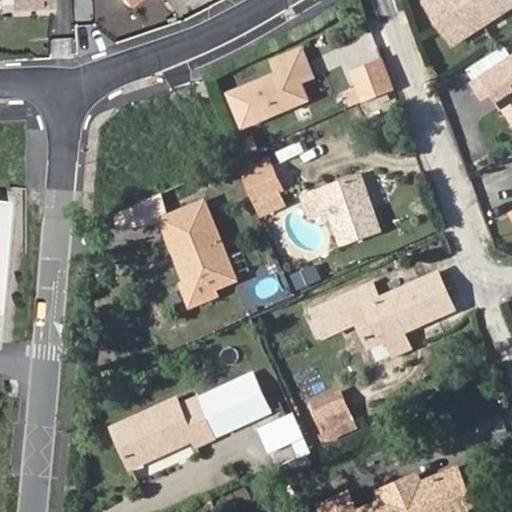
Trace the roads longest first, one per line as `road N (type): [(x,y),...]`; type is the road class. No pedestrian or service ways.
road 1 (residential): [(380,0),(486,288)]
road 2 (residential): [(62,372),(93,79)]
road 3 (residential): [(93,79),(241,28),(290,0)]
road 4 (residential): [(49,511),(62,372)]
